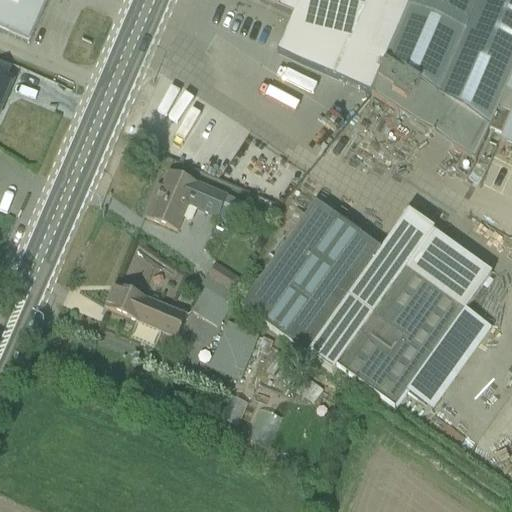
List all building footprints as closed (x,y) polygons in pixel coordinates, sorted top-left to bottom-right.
[(0,0),(0,28),(35,43),(53,0),(0,0)] [(267,0),(302,13),(307,0),(267,0)] [(511,0),(307,0),(302,13),(287,48),(349,69),(367,11),(399,34),(376,87),(486,166),(511,113),(511,0)] [(0,108),(12,82),(0,76),(0,108)] [(217,132),(228,139),(222,149),(243,162),(262,130),(230,111),(217,132)] [(241,204),(168,168),(146,213),(181,230),(195,202),(233,221),(241,204)] [(28,195),(18,216),(28,221),(39,200),(28,195)] [(309,205),(242,297),(396,412),(437,350),(462,308),(309,205)] [(105,315),(179,346),(191,317),(118,286),(105,315)] [(231,368),(263,381),(281,337),(250,323),(231,368)] [(328,380),(318,395),(335,406),(345,392),(328,380)] [(256,397),(244,422),(259,429),(270,404),(256,397)] [(272,434),(292,443),(303,420),(284,411),(272,434)]
